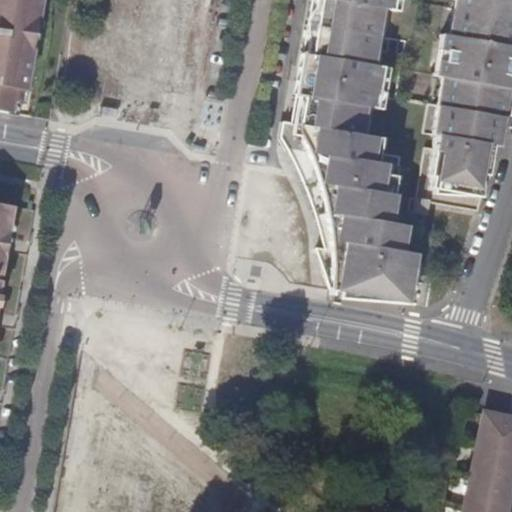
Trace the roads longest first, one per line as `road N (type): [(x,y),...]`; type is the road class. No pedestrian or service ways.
road 1 (residential): [(116,258),(176,300),(407,349),(457,351)]
road 2 (residential): [(457,351),(368,320),(223,290),(195,272),(184,235)]
road 3 (residential): [(14,511),(55,278),(68,252),(100,237)]
road 4 (residential): [(182,203),(227,162),(258,0)]
road 5 (residential): [(161,181),(90,146),(0,132)]
road 6 (residential): [(457,351),(511,200)]
